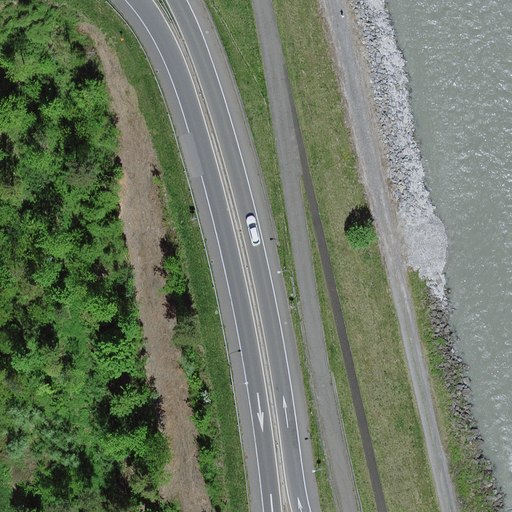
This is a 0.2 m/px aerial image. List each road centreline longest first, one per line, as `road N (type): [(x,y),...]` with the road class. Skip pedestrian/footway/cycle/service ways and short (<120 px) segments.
road 1 (motorway): [(139,0),(175,63),(221,217),(272,511)]
road 2 (motorway): [(301,511),(246,205),(202,58),(174,0)]
road 3 (track): [(332,0),(451,511)]
road 4 (track): [(284,131),(349,511)]
road 5 (track): [(259,0),(284,131)]
